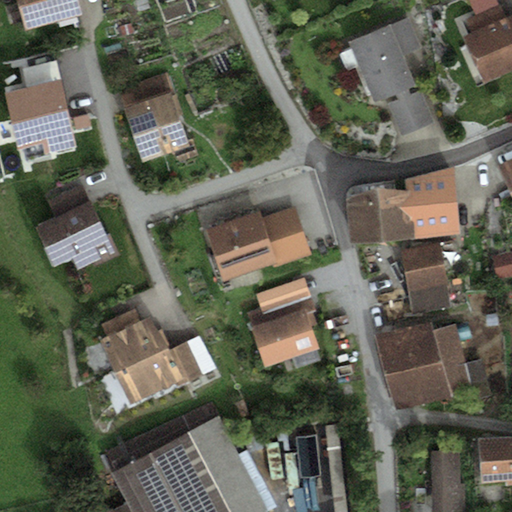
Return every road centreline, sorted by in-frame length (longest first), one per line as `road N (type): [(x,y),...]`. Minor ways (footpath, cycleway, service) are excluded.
road 1 (residential): [(385,511),(375,389),(330,185)]
road 2 (residential): [(330,185),(410,174),(511,132)]
road 3 (residential): [(311,154),(132,214)]
road 4 (residential): [(132,214),(87,47)]
road 5 (residential): [(311,154),(233,0)]
